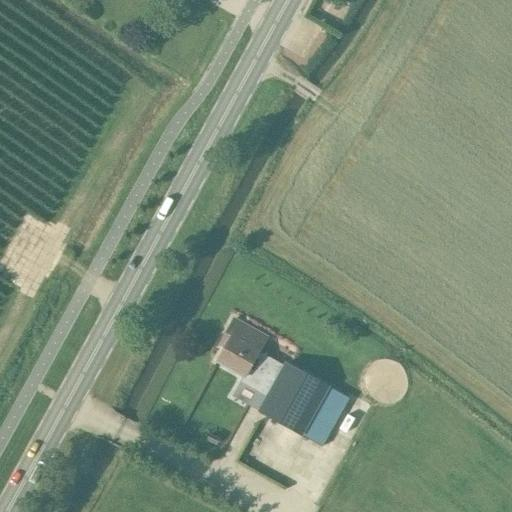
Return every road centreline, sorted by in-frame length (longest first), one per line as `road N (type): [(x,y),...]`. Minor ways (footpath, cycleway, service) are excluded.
road 1 (secondary): [(6,511),(288,0)]
road 2 (unknown): [(66,402),(262,503),(293,504),(317,453)]
